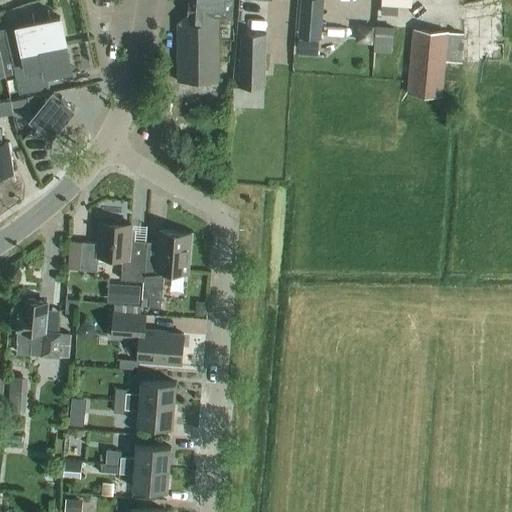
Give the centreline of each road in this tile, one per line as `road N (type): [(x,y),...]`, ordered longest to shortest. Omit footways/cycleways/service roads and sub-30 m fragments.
road 1 (residential): [(208,511),(229,218),(106,150)]
road 2 (tertiary): [(106,150),(130,92),(150,0)]
road 3 (tertiary): [(0,245),(106,150)]
